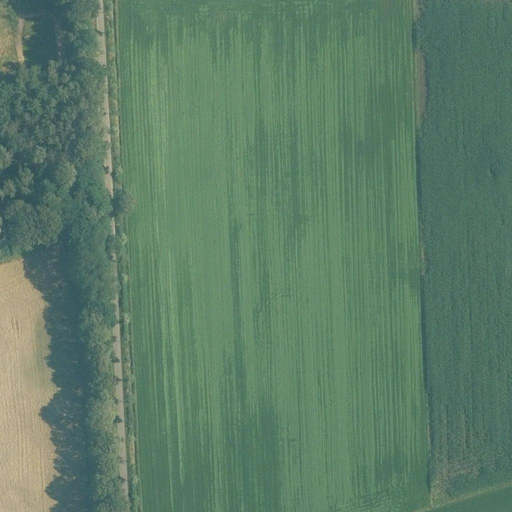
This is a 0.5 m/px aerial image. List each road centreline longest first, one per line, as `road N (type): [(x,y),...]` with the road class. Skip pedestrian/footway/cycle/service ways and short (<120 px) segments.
road 1 (unclassified): [(125,511),(99,0)]
road 2 (track): [(109,208),(77,209),(0,146)]
